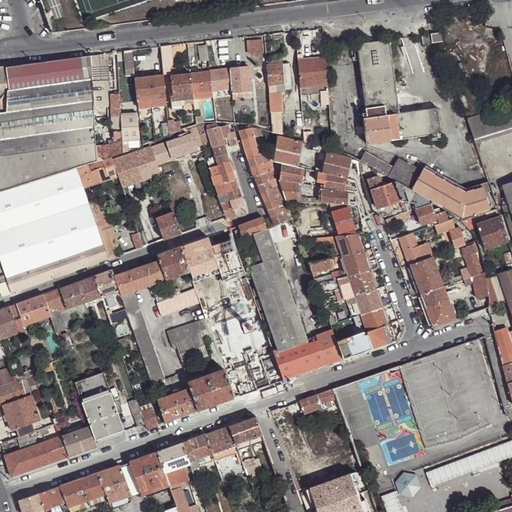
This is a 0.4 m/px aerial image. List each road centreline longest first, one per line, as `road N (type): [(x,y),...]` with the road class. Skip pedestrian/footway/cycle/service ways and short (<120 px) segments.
road 1 (residential): [(0,495),(418,348)]
road 2 (residential): [(412,0),(34,48)]
road 3 (residential): [(0,305),(255,214),(234,151)]
road 4 (residential): [(418,348),(374,223)]
